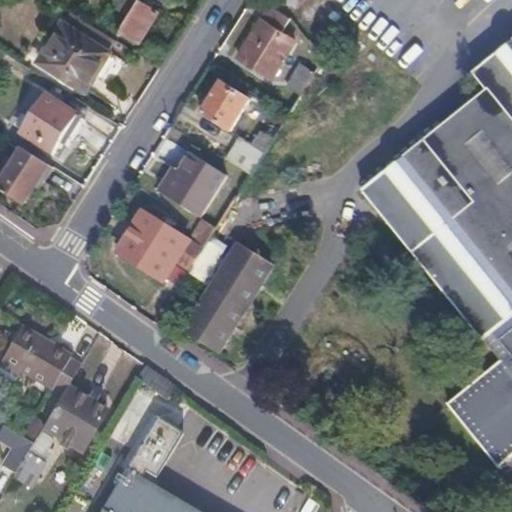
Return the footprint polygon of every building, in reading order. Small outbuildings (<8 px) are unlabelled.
[(129,0),(128,2),(133,5),(117,30),(139,44),(158,13),(138,0),(129,0)] [(284,38),(294,21),(272,8),(240,59),(274,82),(297,46),(284,38)] [(112,56),(66,26),(41,65),(88,95),(112,56)] [(511,51),(478,78),(493,95),(369,195),(507,366),(454,408),(505,472),(511,465),(511,51)] [(289,93),(303,101),(317,80),(302,71),(289,93)] [(262,111),(224,86),(203,117),(242,142),(262,111)] [(80,120),(46,99),(21,138),(55,160),(80,120)] [(236,166),(254,176),(265,160),(247,148),(236,166)] [(0,191),(27,209),(51,171),(25,154),(18,164),(12,160),(0,178),(0,191)] [(214,186),(237,202),(251,181),(228,165),(214,186)] [(177,266),(191,275),(237,202),(214,186),(194,218),(202,222),(191,240),(144,210),(118,251),(167,283),(177,266)] [(279,271),(243,248),(189,333),(225,358),(279,271)] [(21,378),(62,403),(69,393),(82,370),(22,333),(0,368),(0,373),(17,384),(21,378)] [(69,393),(62,403),(46,430),(83,453),(105,416),(69,393)] [(156,422),(101,511),(187,511),(141,484),(145,477),(155,483),(183,438),(176,434),(156,422)] [(37,445),(34,450),(18,475),(36,486),(54,456),(37,445)] [(36,486),(18,475),(12,486),(30,497),(36,486)]
